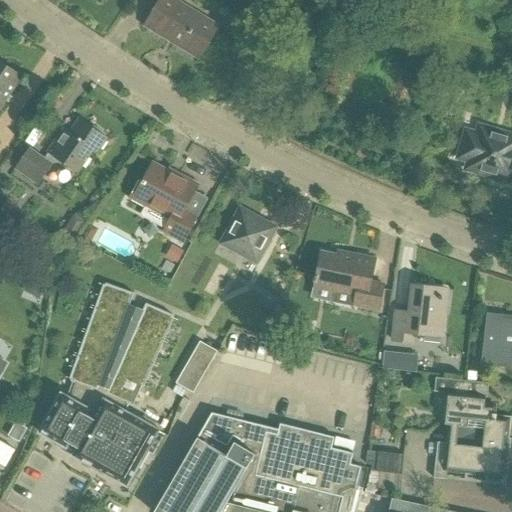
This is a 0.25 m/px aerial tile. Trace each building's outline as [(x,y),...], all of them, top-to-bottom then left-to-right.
[(198,58),(218,27),(174,0),(161,0),(146,26),(198,58)] [(0,107),(21,77),(0,62),(0,107)] [(92,126),(80,118),(71,132),(65,128),(50,151),(79,172),(94,149),(98,152),(108,137),(104,134),(104,132),(94,126),(92,126)] [(511,143),(495,139),(497,131),(480,126),(477,133),(467,130),(458,159),(469,162),(466,170),(485,175),(485,173),(493,175),(492,177),(510,183),(511,177),(511,143)] [(37,184),(52,163),(29,147),(14,168),(37,184)] [(169,171),(153,162),(142,183),(139,182),(130,197),(169,219),(161,233),(183,244),(197,218),(183,211),(198,184),(170,169),(169,171)] [(240,207),(220,243),(257,263),(277,227),(240,207)] [(79,232),(67,225),(60,235),(72,243),(79,232)] [(354,258),(322,251),(315,287),(355,295),(353,306),(379,311),(384,284),(371,281),(376,258),(355,254),(354,258)] [(142,310),(129,304),(133,293),(105,283),(70,382),(72,383),(67,398),(59,394),(37,431),(63,446),(69,437),(73,440),(78,442),(71,455),(80,460),(79,462),(106,477),(106,476),(123,486),(137,462),(134,460),(139,451),(142,453),(143,452),(152,457),(164,436),(123,412),(126,405),(132,407),(173,316),(145,303),(142,310)] [(441,316),(444,290),(413,286),(410,311),(394,309),(391,342),(413,344),(414,334),(442,337),(444,316),(441,316)] [(511,368),(511,316),(487,314),(481,365),(481,367),(499,368),(499,367),(511,368)] [(194,393),(216,349),(198,340),(176,383),(194,393)] [(398,353),(384,352),(383,370),(397,371),(398,353)] [(490,383),(437,378),(436,393),(446,394),(443,425),(450,426),(450,425),(468,427),(469,421),(496,424),(497,416),(498,405),(488,403),(490,383)] [(280,424),(278,430),(212,413),(159,504),(165,507),(162,511),(357,511),(363,491),(355,489),(360,468),(351,465),(353,454),(332,449),(334,438),(280,424)] [(448,444),(439,443),(435,479),(505,487),(511,423),(511,417),(497,416),(496,424),(469,421),(468,427),(450,425),(450,426),(448,444)] [(26,429),(16,424),(9,435),(19,441),(26,429)] [(367,451),(365,464),(372,465),(371,471),(381,472),(383,453),(367,451)] [(0,474),(7,478),(13,466),(0,459),(0,474)] [(451,511),(392,499),(389,511),(451,511)]
